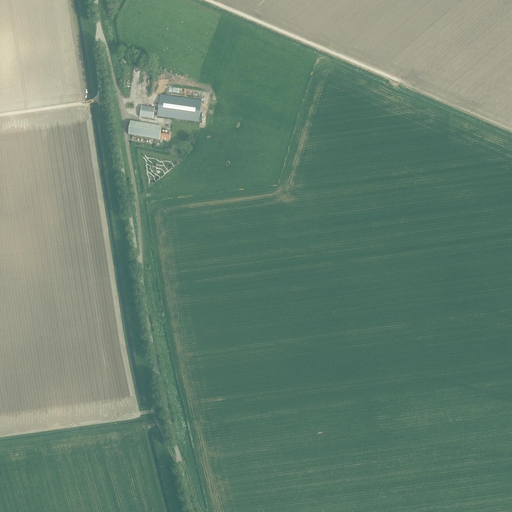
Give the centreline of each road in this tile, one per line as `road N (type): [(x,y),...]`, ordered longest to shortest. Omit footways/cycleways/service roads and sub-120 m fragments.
road 1 (unclassified): [(191,511),(148,331),(94,0)]
road 2 (track): [(399,81),(207,0)]
road 3 (track): [(0,115),(94,100),(99,28)]
